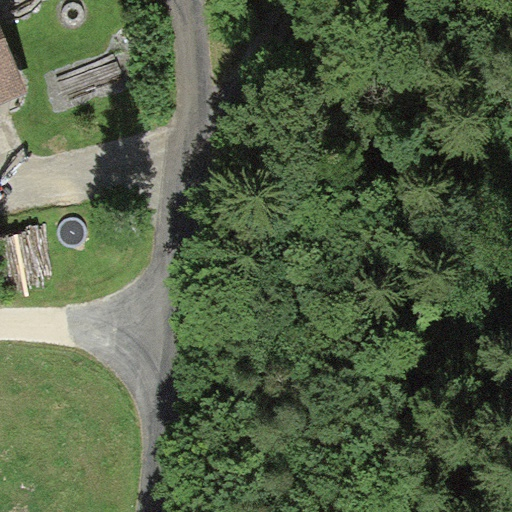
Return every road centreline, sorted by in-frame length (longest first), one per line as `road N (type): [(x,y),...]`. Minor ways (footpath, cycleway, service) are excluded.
road 1 (track): [(152,511),(176,335),(183,144),(171,0)]
road 2 (track): [(176,335),(0,326)]
road 3 (track): [(183,144),(281,0)]
